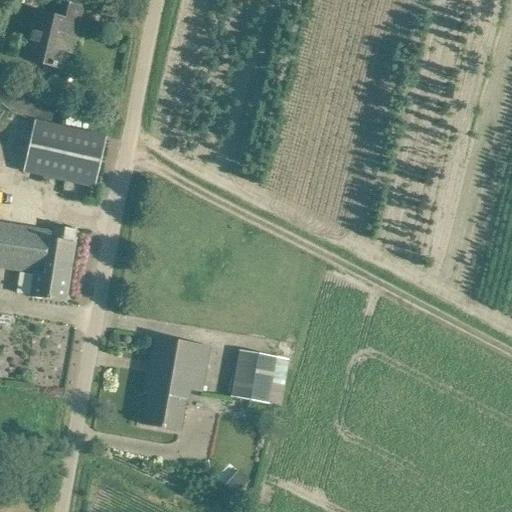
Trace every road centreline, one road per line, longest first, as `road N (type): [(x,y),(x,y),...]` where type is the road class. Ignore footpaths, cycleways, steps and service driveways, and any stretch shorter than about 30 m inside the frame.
road 1 (unclassified): [(60,511),(159,0)]
road 2 (track): [(126,152),(511,350)]
